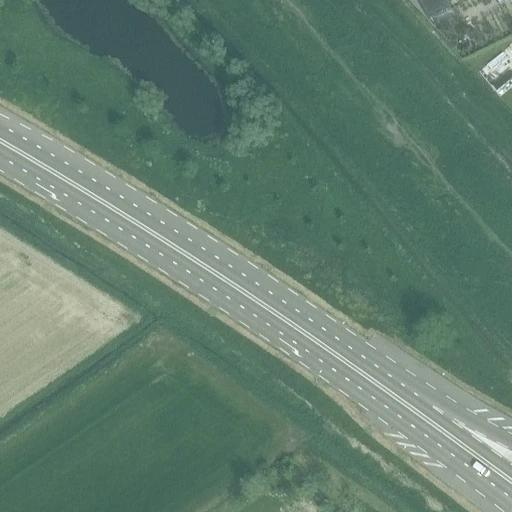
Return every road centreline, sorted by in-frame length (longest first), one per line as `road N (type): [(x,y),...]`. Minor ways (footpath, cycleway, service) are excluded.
road 1 (primary): [(360,372),(0,142)]
road 2 (primary): [(511,484),(360,372)]
road 3 (primary): [(511,447),(360,372)]
